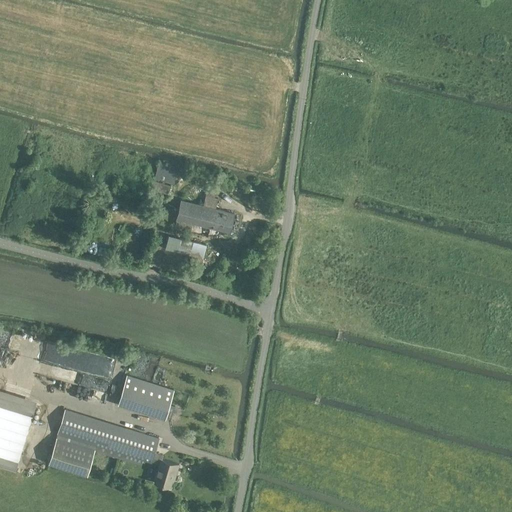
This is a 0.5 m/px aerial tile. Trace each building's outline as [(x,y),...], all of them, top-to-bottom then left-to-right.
[(159,160),(156,171),(175,177),(178,166),(159,160)] [(175,177),(156,171),(154,178),(173,183),(175,177)] [(168,194),(171,184),(152,178),(149,188),(168,194)] [(218,198),(213,197),(206,195),(203,205),(182,199),(175,228),(208,237),(211,227),(229,231),(234,212),(215,208),(218,198)] [(163,255),(173,256),(175,241),(165,240),(163,255)] [(188,255),(201,260),(205,250),(191,245),(188,255)] [(47,378),(104,392),(107,380),(94,377),(96,371),(71,365),(73,358),(63,356),(64,353),(53,350),(49,367),(50,367),(47,378)] [(119,403),(166,418),(175,389),(128,375),(119,403)] [(35,405),(0,394),(0,464),(15,469),(35,405)] [(159,437),(65,407),(57,437),(96,449),(141,464),(143,459),(152,462),(160,464),(154,483),(170,489),(175,473),(177,473),(180,464),(161,459),(163,455),(155,452),(159,437)] [(87,474),(94,450),(57,438),(49,462),(87,474)]
